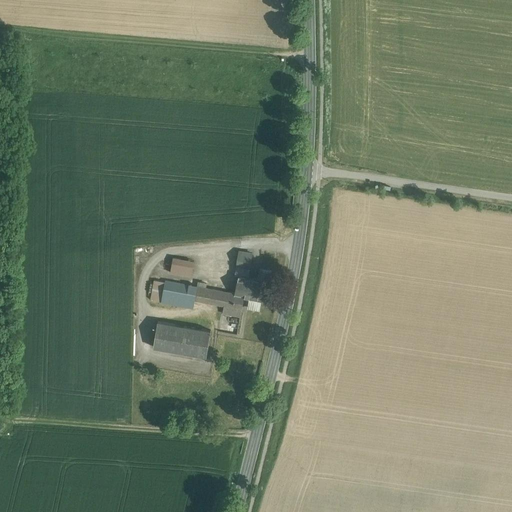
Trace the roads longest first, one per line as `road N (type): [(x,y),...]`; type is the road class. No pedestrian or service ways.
road 1 (secondary): [(236,511),(297,259),(307,170)]
road 2 (unclassified): [(307,170),(511,197)]
road 3 (secondary): [(307,170),(308,0)]
